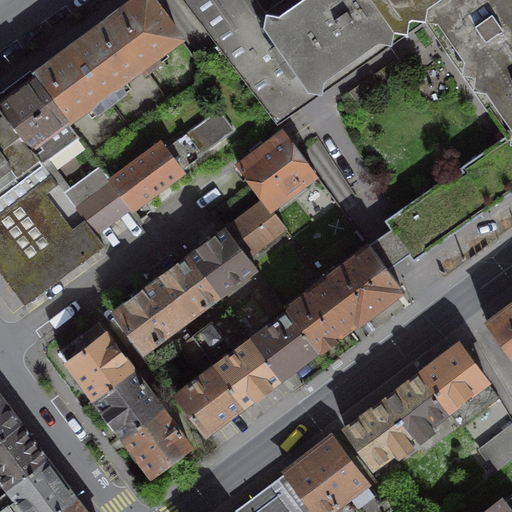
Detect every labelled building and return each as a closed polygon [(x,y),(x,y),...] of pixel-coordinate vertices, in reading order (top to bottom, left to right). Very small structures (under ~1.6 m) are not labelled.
[(136,0),(113,17),(109,20),(142,66),(146,72),(168,55),(164,49),(179,37),(152,0),(136,0)] [(282,0),(265,12),(256,0),(183,0),(277,124),(400,39),(394,31),(395,30),(374,0),(282,0)] [(374,0),(395,30),(394,31),(400,39),(425,21),(426,6),(434,0),(374,0)] [(511,48),(511,0),(434,0),(426,6),(425,21),(466,80),(511,48)] [(71,48),(111,102),(130,87),(124,79),(142,66),(109,20),(104,24),(71,48)] [(111,102),(71,48),(33,76),(66,121),(85,108),(91,116),(111,102)] [(511,48),(466,80),(504,135),(511,146),(511,48)] [(66,121),(33,76),(0,101),(0,107),(42,163),(50,157),(78,137),(66,121)] [(0,272),(25,304),(103,245),(95,233),(42,163),(0,107),(0,272)] [(111,181),(131,207),(181,170),(178,166),(196,153),(202,154),(234,130),(218,109),(186,133),(189,137),(188,144),(172,156),(161,143),(111,181)] [(314,174),(283,133),(238,166),(264,199),(270,207),(314,174)] [(413,261),(511,190),(511,146),(504,135),(460,168),(462,170),(459,172),(455,171),(450,175),(449,179),(446,181),(444,178),(385,220),(390,228),(368,244),(386,269),(408,253),(413,261)] [(72,187),(50,157),(42,163),(95,233),(131,207),(111,181),(100,166),(72,187)] [(285,228),(270,207),(264,199),(226,227),(247,256),(285,228)] [(256,267),(247,256),(226,227),(189,256),(218,294),(256,267)] [(386,269),(368,244),(323,278),(355,321),(399,287),(386,269)] [(218,294),(189,256),(152,283),(181,322),(218,294)] [(355,321),(323,278),(286,306),(288,309),(317,349),(355,321)] [(181,322),(152,283),(114,311),(144,350),(181,322)] [(266,283),(257,290),(274,312),(284,305),(266,283)] [(511,302),(487,321),(511,355),(511,302)] [(317,349),(288,309),(250,338),(279,377),(317,349)] [(279,377),(250,338),(233,351),(211,322),(193,336),(205,352),(214,365),(244,404),(279,377)] [(134,370),(98,323),(60,352),(94,399),(134,370)] [(205,352),(193,336),(180,345),(192,362),(205,352)] [(498,396),(458,343),(419,371),(447,409),(459,425),(498,396)] [(206,433),(244,404),(214,365),(176,394),(206,433)] [(161,407),(134,370),(94,399),(122,436),(161,407)] [(447,409),(419,371),(383,399),(412,436),(447,409)] [(0,438),(20,423),(0,397),(0,438)] [(412,436),(383,399),(345,428),(372,465),(412,436)] [(190,444),(161,407),(122,436),(150,474),(190,444)] [(511,459),(511,422),(490,439),(508,462),(511,459)] [(0,495),(47,459),(20,423),(0,438),(0,495)] [(380,502),(332,438),(287,471),(318,511),(386,511),(396,506),(388,496),(380,502)] [(52,511),(74,495),(47,459),(0,495),(0,511),(52,511)] [(288,511),(268,485),(235,510),(236,511),(288,511)] [(511,511),(511,493),(501,502),(499,500),(482,511),(511,511)] [(86,511),(74,495),(52,511),(86,511)]
